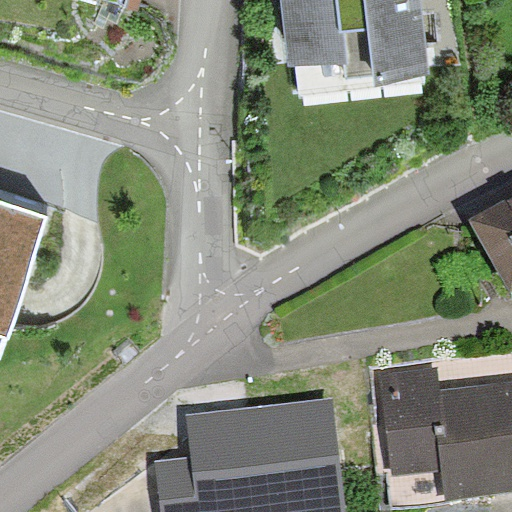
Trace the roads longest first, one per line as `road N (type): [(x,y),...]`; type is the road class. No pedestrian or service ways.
road 1 (residential): [(205,331),(511,147)]
road 2 (residential): [(0,490),(205,331)]
road 3 (residential): [(0,86),(190,138)]
road 4 (residential): [(205,331),(190,138)]
road 5 (residential): [(190,138),(210,0)]
